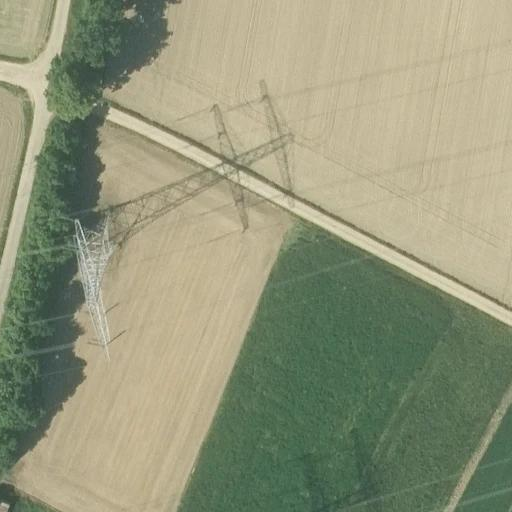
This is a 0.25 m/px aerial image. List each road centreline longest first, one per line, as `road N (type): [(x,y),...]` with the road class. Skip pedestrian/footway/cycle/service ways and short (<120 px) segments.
road 1 (track): [(511,317),(43,83)]
road 2 (unclassified): [(0,267),(58,0)]
